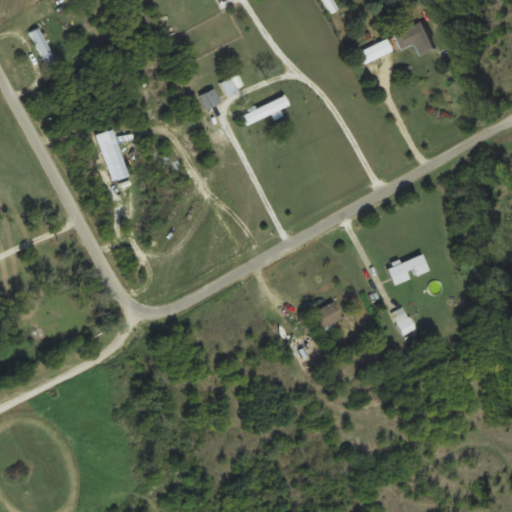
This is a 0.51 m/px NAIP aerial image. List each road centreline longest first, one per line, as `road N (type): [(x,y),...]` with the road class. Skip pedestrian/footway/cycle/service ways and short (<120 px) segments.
road 1 (residential): [(183,317),(241,276),(511,124)]
road 2 (residential): [(0,75),(133,319),(183,317)]
